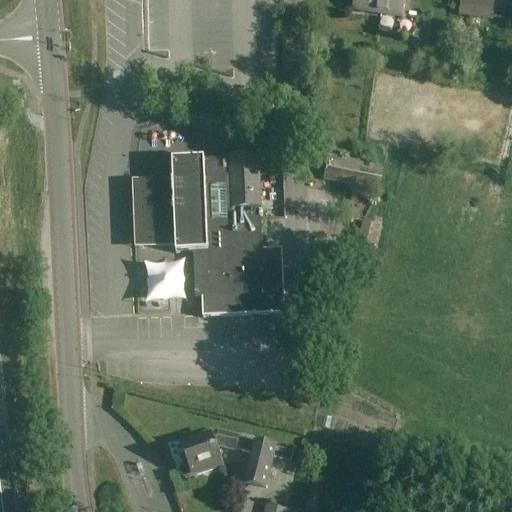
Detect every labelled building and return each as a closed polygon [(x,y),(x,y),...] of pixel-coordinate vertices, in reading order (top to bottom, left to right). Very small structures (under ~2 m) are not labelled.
[(352,0),(351,9),(401,16),(402,0),(352,0)] [(461,0),(459,17),(492,22),(493,12),(505,14),(507,0),(461,0)] [(172,162),(173,181),(135,183),(135,184),(139,184),(141,239),(175,237),(176,255),(193,254),(195,300),(201,300),(202,319),(284,316),(281,253),(263,254),(261,221),(262,221),(262,215),(261,215),(259,157),(230,159),(230,160),(204,161),(172,162)] [(329,157),(323,182),(344,187),(367,192),(380,195),(385,168),(329,157)] [(164,266),(150,266),(151,306),(190,305),(189,263),(176,264),(176,255),(164,256),(164,266)] [(151,319),(176,318),(176,309),(150,309),(151,319)] [(219,447),(235,451),(254,455),(247,484),(244,483),(244,484),(266,490),(267,489),(264,488),(271,459),(290,463),(293,453),(219,435),(183,447),(189,466),(185,467),(183,469),(182,472),(182,474),(184,477),(186,479),(191,479),(216,470),(216,468),(221,466),(215,449),(219,447)]
